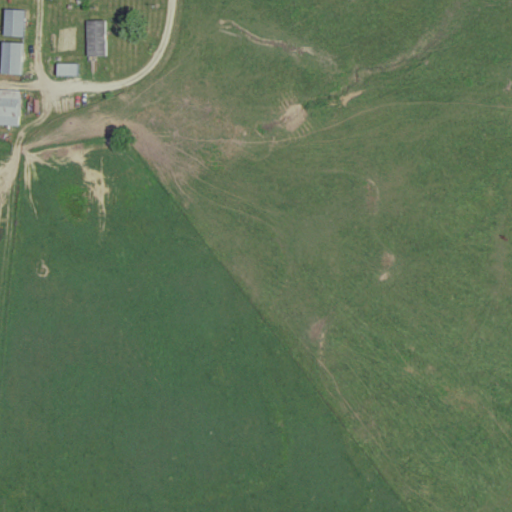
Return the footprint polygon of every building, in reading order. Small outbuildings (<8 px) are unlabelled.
[(26,37),(26,10),(6,10),(6,37),(26,37)] [(89,21),(89,57),(108,57),(108,21),(89,21)] [(3,75),(24,75),(24,43),(3,43),(3,75)] [(79,76),(79,66),(60,65),(60,76),(79,76)] [(0,125),(22,125),(22,90),(0,90),(0,125)]
